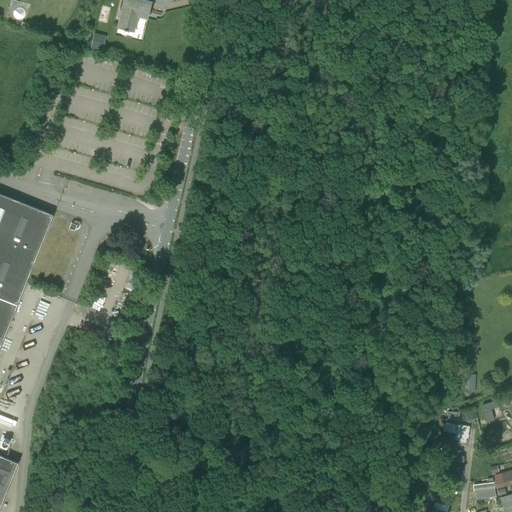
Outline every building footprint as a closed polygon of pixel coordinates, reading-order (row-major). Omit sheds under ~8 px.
[(144,0),(124,0),(117,28),(134,32),(137,18),(140,10),(149,13),(152,2),(144,0)] [(102,52),(104,44),(92,41),(90,49),(102,52)] [(0,194),(0,507),(18,463),(0,455),(0,347),(26,282),(27,281),(53,215),(0,194)] [(69,228),(75,231),(76,229),(77,228),(79,227),(79,226),(79,224),(78,223),(76,222),(75,222),(74,224),(71,223),(69,228)] [(475,392),(475,383),(463,383),(463,391),(475,392)] [(507,399),(500,401),(503,410),(511,408),(507,399)] [(497,400),(482,405),(487,422),(494,420),(491,409),(499,407),(497,400)] [(474,410),(466,412),(467,421),(476,419),(474,410)] [(446,412),(445,420),(459,421),(459,412),(446,412)] [(445,422),(443,432),(449,433),(449,432),(454,433),(453,439),(461,441),(462,437),(466,438),(468,438),(470,426),(459,424),(445,422)] [(493,445),(509,441),(507,435),(503,436),(502,432),(492,434),(494,439),(491,440),(491,439),(483,441),(485,450),(493,447),(493,445)] [(511,448),(497,452),(500,463),(501,463),(501,464),(511,461),(511,448)] [(442,451),(441,459),(462,463),(463,456),(460,455),(461,451),(451,449),(450,453),(442,451)] [(438,458),(436,466),(443,467),(445,460),(438,458)] [(497,466),(490,468),(492,474),(499,472),(497,466)] [(493,480),(495,489),(511,483),(511,469),(492,475),(494,480),(493,480)] [(461,481),(458,480),(459,478),(442,475),(441,484),(460,487),(461,481)] [(492,478),(487,479),(487,482),(474,484),(475,491),(493,489),(492,478)] [(433,494),(432,501),(449,505),(451,504),(452,500),(451,498),(433,494)] [(511,494),(511,495),(500,498),(503,510),(511,507),(511,494)]
